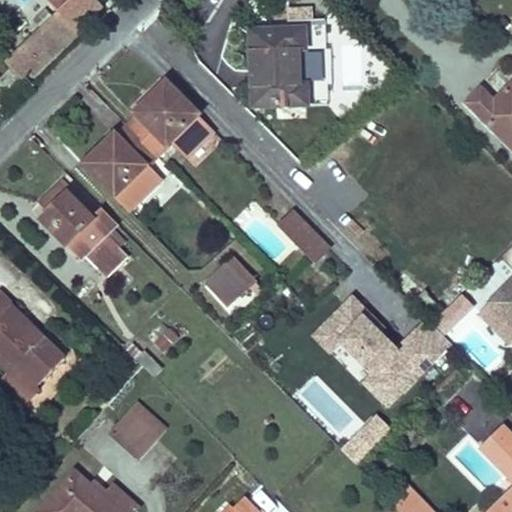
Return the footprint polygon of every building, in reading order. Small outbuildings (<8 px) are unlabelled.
[(102,8),(94,0),(48,0),(61,13),(13,60),(7,65),(12,70),(22,80),(23,79),(29,73),(32,76),(102,8)] [(313,8),(287,8),(287,24),(313,24),(313,8)] [(306,31),(252,32),(255,110),(308,108),(308,87),(301,87),(299,52),(306,51),(306,31)] [(0,107),(26,82),(23,79),(22,80),(12,70),(0,80),(0,107)] [(139,119),(129,129),(158,158),(171,145),(186,160),(214,133),(167,85),(136,116),(139,119)] [(483,90),(468,104),(511,148),(511,87),(496,103),(483,90)] [(108,155),(90,172),(116,198),(158,158),(129,129),(118,140),(115,136),(102,149),(108,155)] [(102,149),(84,166),(90,172),(108,155),(102,149)] [(58,185),(38,204),(48,215),(41,221),(67,247),(71,244),(84,258),(106,236),(67,196),(67,194),(58,185)] [(295,215),(281,228),(316,265),(330,251),(295,215)] [(110,239),(87,261),(106,280),(128,258),(110,239)] [(237,260),(209,286),(228,308),(257,282),(237,260)] [(511,284),(501,295),(511,306),(511,284)] [(0,382),(15,397),(27,385),(34,392),(64,362),(10,308),(12,306),(0,294),(0,364),(9,374),(0,382)] [(511,306),(501,295),(492,304),(511,324),(511,306)] [(406,348),(398,356),(368,324),(372,319),(369,316),(353,299),(312,339),(328,356),(331,358),(334,355),(389,411),(422,379),(455,347),(445,337),(433,325),(432,324),(428,320),(403,345),(406,348)] [(460,299),(433,325),(445,337),(472,311),(460,299)] [(511,324),(492,304),(482,314),(511,344),(511,324)] [(163,324),(149,338),(155,344),(169,330),(163,324)] [(134,346),(128,352),(144,367),(155,378),(163,370),(147,353),(143,355),(134,346)] [(27,385),(15,397),(24,407),(36,395),(34,392),(27,385)] [(137,406),(132,412),(161,438),(167,432),(137,406)] [(161,438),(132,412),(111,435),(141,461),(161,438)] [(389,434),(375,419),(343,448),(357,464),(389,434)] [(511,511),(511,439),(503,430),(483,450),(511,478),(511,493),(493,511),(511,511)] [(119,511),(92,487),(76,474),(42,511),(119,511)] [(96,484),(92,487),(119,511),(138,511),(139,511),(114,488),(108,494),(96,484)] [(431,511),(408,488),(393,504),(400,511),(431,511)] [(235,511),(257,511),(246,501),(235,511)]
